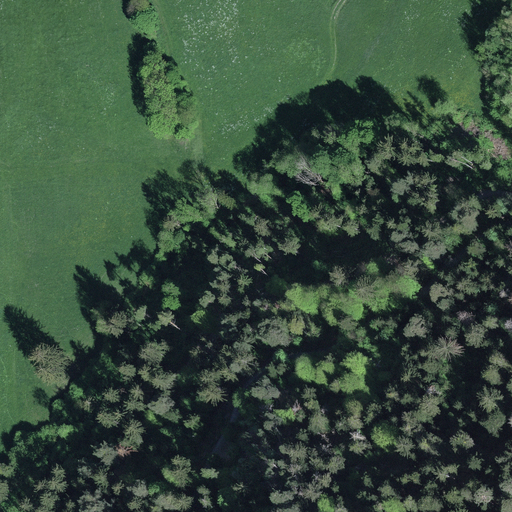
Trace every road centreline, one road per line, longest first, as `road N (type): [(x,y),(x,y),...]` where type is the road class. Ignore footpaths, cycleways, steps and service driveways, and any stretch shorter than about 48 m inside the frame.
road 1 (track): [(69,511),(243,300),(306,295),(371,265),(485,191),(511,193)]
road 2 (track): [(184,511),(246,387),(413,300),(453,259),(511,223)]
